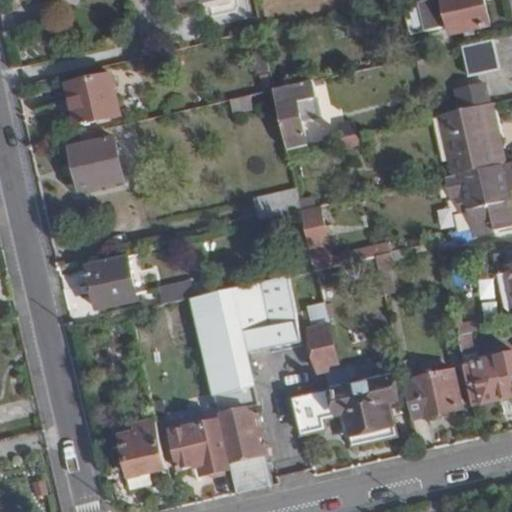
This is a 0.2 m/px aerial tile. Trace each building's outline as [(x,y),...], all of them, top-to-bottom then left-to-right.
[(490,27),(483,0),(445,0),(454,35),(490,27)] [(482,73),(476,45),(445,52),(452,80),(482,73)] [(270,72),(266,52),(251,54),(255,74),(270,72)] [(122,115),(112,75),(69,86),(78,125),(122,115)] [(486,105),(489,104),(484,80),(454,87),(459,111),(486,105)] [(322,116),(314,82),(275,91),(278,104),(289,150),(309,145),(303,121),(322,116)] [(278,104),(275,91),(232,100),(235,114),(278,104)] [(499,134),(492,104),(489,104),(486,105),(491,135),(499,134)] [(457,175),(505,163),(499,134),(491,135),(486,105),(459,111),(442,115),(457,175)] [(343,138),(355,135),(352,122),(340,124),(343,138)] [(95,131),(70,137),(82,191),(125,181),(115,137),(98,140),(95,131)] [(360,144),(357,134),(355,135),(343,138),(339,139),(341,149),(360,144)] [(473,234),(511,225),(511,213),(511,208),(511,206),(511,196),(508,194),(506,191),(511,189),(511,161),(505,163),(457,175),(446,178),(451,197),(455,196),(459,213),(467,210),(473,234)] [(256,199),(261,221),(303,211),(298,190),(256,199)] [(336,267),(322,206),(303,211),(317,271),(336,267)] [(377,257),(394,253),(391,243),(348,254),(350,263),(377,257)] [(138,255),(129,257),(136,293),(147,290),(138,255)] [(136,293),(129,257),(90,266),(99,309),(138,300),(136,293)] [(286,278),(195,299),(222,416),(233,462),(267,455),(256,415),(247,410),(258,407),(246,353),(301,341),(286,278)] [(163,291),(166,306),(195,299),(191,283),(163,291)] [(313,336),(322,372),(328,370),(342,366),(326,303),(311,307),(318,334),(313,336)] [(460,314),(454,315),(457,326),(463,325),(460,314)] [(473,333),(479,332),(476,322),(463,325),(457,326),(459,337),(473,333)] [(477,352),(473,333),(459,337),(464,356),(477,352)] [(466,365),(475,405),(511,396),(511,354),(480,362),(466,365)] [(303,433),(307,432),(326,428),(323,418),(347,412),(354,443),(397,433),(389,397),(399,395),(394,375),(347,386),(342,366),(328,370),(334,390),(296,399),(303,433)] [(407,379),(416,420),(460,409),(454,387),(458,386),(452,366),(416,374),(416,378),(407,379)] [(170,468),(159,420),(137,426),(140,431),(125,435),(131,465),(134,477),(150,473),(170,468)] [(230,469),(218,423),(173,433),(182,470),(208,464),(211,474),(230,469)] [(241,494),(273,486),(274,486),(267,455),(233,462),(241,494)] [(134,477),(131,465),(127,466),(133,489),(152,485),(150,473),(134,477)] [(45,479),(32,481),(34,495),(48,493),(45,479)]
